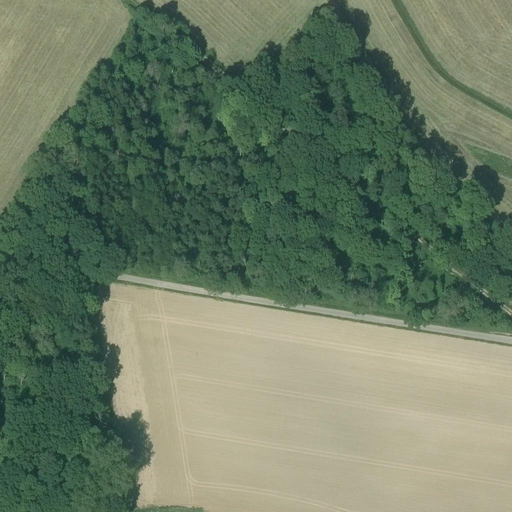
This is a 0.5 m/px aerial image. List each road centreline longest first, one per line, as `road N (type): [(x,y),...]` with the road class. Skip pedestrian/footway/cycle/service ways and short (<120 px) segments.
road 1 (unclassified): [(511,343),(0,257)]
road 2 (track): [(127,0),(511,321)]
